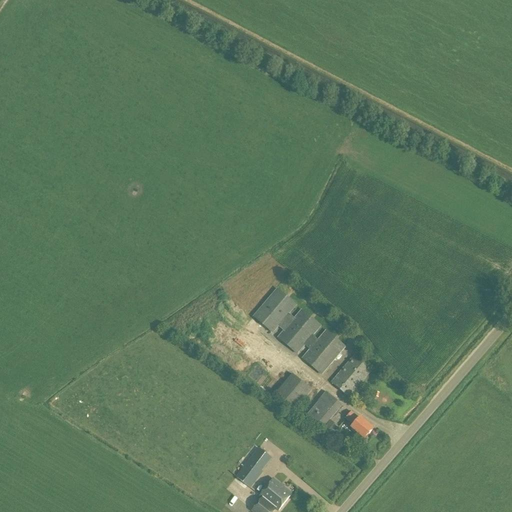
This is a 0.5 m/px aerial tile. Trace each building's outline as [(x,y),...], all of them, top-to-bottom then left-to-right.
[(294,319),(288,314),(296,305),(277,289),(253,317),(272,333),(278,326),(283,331),(278,338),(297,354),(304,345),(310,350),(302,359),(321,374),(344,347),(326,331),(318,340),(312,335),(320,326),(301,310),(294,319)] [(295,410),(311,391),(292,374),(276,393),(295,410)] [(353,392),(341,382),(319,407),(332,418),(353,392)] [(359,419),(351,412),(345,419),(353,426),(351,428),(364,439),(372,429),(360,418),(359,419)] [(333,418),(326,428),(332,432),(339,422),(333,418)] [(363,460),(373,461),(375,448),(365,447),(363,460)] [(271,459),(258,448),(252,456),(249,453),(245,458),(232,474),(250,489),(262,472),(261,471),(271,459)] [(218,478),(213,484),(222,491),(227,485),(218,478)] [(260,496),(262,498),(275,508),(278,511),(292,495),(273,480),(260,496)] [(212,484),(205,493),(222,507),(234,492),(227,486),(222,492),(212,484)] [(271,511),(272,511),(275,508),(262,498),(252,510),(255,511),(271,511)]
